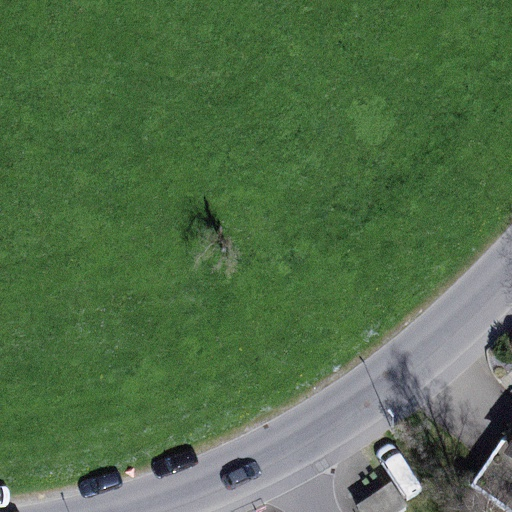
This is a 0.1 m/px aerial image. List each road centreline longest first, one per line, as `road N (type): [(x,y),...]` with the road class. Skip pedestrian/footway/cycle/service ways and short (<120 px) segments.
road 1 (residential): [(511,276),(388,392),(289,452)]
road 2 (residential): [(289,452),(145,511)]
